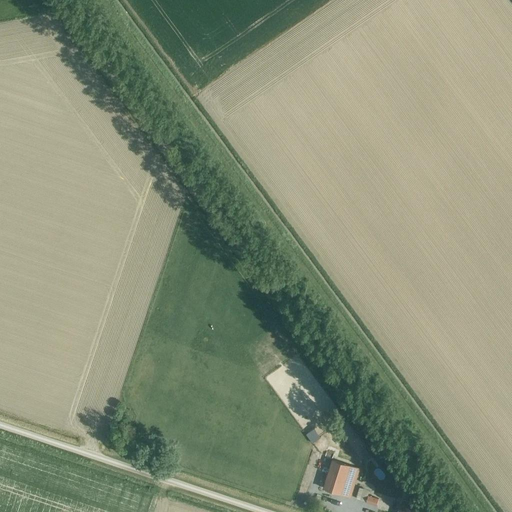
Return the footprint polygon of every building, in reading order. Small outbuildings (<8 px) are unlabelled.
[(324,488),(351,496),(359,468),(333,460),(324,488)] [(369,493),(373,483),(365,480),(361,490),(369,493)] [(373,490),(371,495),(381,499),(383,493),(373,490)] [(369,495),(367,501),(377,504),(378,498),(369,495)] [(400,503),(398,511),(401,511),(415,511),(417,508),(414,507),(415,503),(402,499),(401,503),(400,503)]
